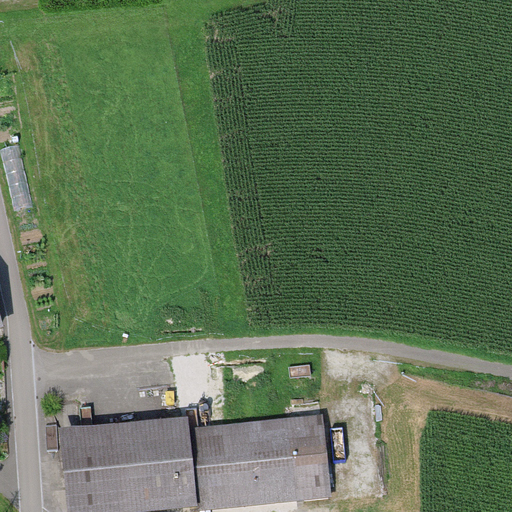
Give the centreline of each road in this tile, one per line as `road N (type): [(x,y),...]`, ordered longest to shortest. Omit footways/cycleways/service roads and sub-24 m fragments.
road 1 (track): [(22,360),(330,340),(511,374)]
road 2 (residential): [(32,511),(22,360),(0,225)]
